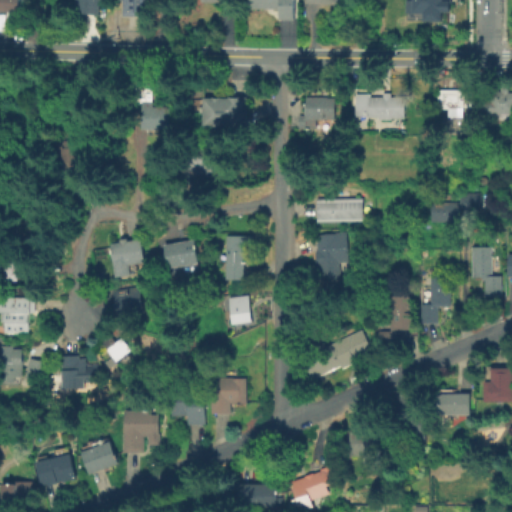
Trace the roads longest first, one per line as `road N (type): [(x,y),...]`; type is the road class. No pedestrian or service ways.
road 1 (tertiary): [(511,59),(0,49)]
road 2 (residential): [(511,328),(84,511)]
road 3 (residential): [(279,58),(282,398),(292,423)]
road 4 (residential): [(281,202),(149,217),(102,209)]
